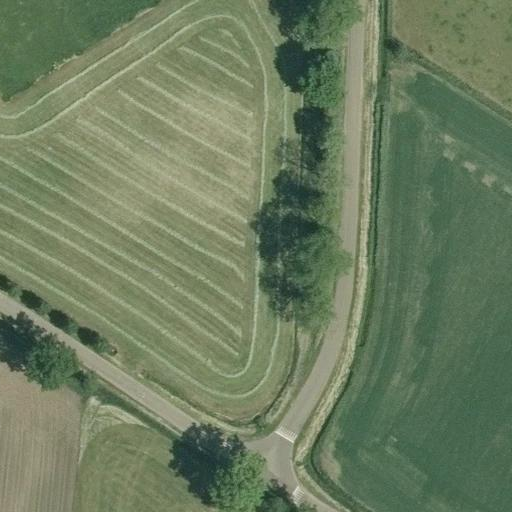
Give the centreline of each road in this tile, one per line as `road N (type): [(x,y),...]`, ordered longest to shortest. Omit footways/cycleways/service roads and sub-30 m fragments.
road 1 (unclassified): [(264,477),(321,379),(340,328),(359,0)]
road 2 (unclassified): [(264,477),(0,301)]
